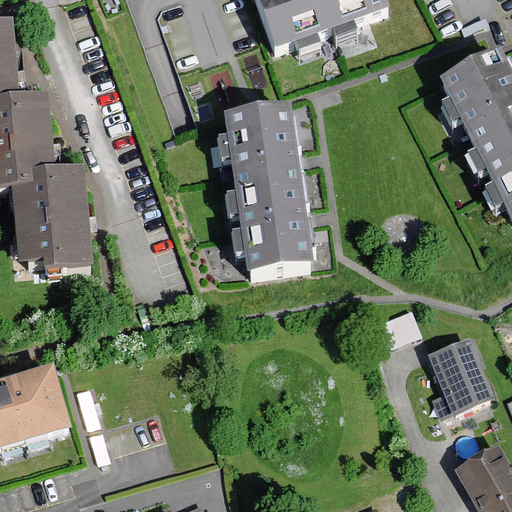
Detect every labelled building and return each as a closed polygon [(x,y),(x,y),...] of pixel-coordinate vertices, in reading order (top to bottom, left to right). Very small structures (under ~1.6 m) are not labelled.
[(387,25),(378,0),(252,0),(274,63),(387,25)] [(17,28),(0,29),(0,196),(10,196),(16,269),(42,267),(44,286),(64,284),(63,276),(97,273),(88,174),(56,176),(50,102),(23,104),(17,28)] [(511,87),(499,62),(437,95),(447,115),(440,119),(452,142),(462,137),(476,164),(469,168),(481,191),(488,187),(495,200),(488,203),(500,225),(508,221),(511,227),(511,87)] [(297,169),(290,117),(221,125),(223,147),(215,148),(218,175),(229,173),(233,204),(224,205),(227,230),(236,229),(237,244),(230,245),(232,269),(242,268),(244,287),(310,280),(304,229),(297,169)] [(392,319),(401,340),(422,331),(413,310),(392,319)] [(494,411),(470,350),(430,365),(453,426),(494,411)] [(0,454),(71,433),(51,368),(10,381),(0,383),(0,454)] [(470,511),(511,511),(511,471),(510,473),(504,464),(499,467),(490,452),(449,477),(470,511)]
